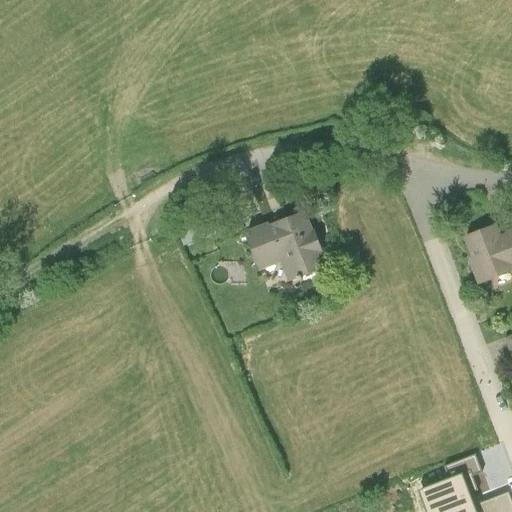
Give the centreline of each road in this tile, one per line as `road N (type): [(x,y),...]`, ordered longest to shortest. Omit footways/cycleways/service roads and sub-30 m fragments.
road 1 (residential): [(511,182),(304,154),(178,184)]
road 2 (track): [(178,184),(0,304)]
